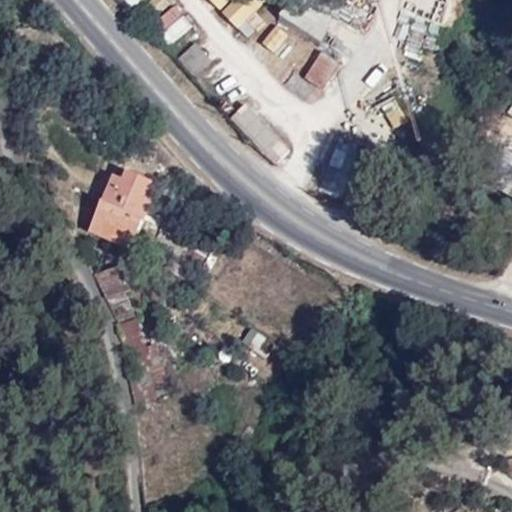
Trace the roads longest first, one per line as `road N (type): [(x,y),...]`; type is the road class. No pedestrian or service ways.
road 1 (primary): [(511,311),(352,255),(283,218),(220,161),(80,0)]
road 2 (unclassified): [(0,108),(14,164),(92,272),(140,511)]
road 3 (unknown): [(268,511),(334,478),(485,456),(511,422)]
